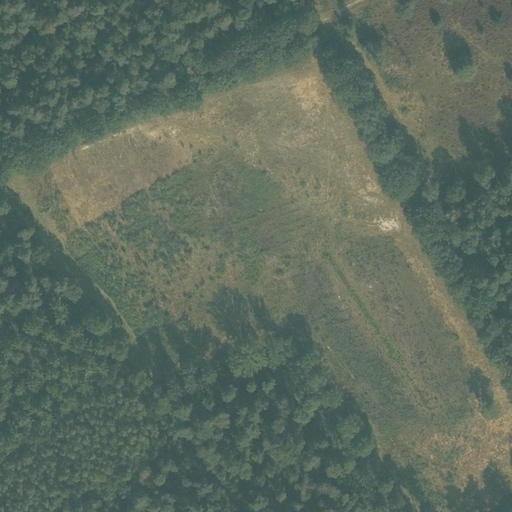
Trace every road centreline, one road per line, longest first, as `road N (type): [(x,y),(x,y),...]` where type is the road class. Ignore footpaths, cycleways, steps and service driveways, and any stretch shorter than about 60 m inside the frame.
road 1 (track): [(322,20),(396,124),(511,352)]
road 2 (track): [(0,141),(297,29)]
